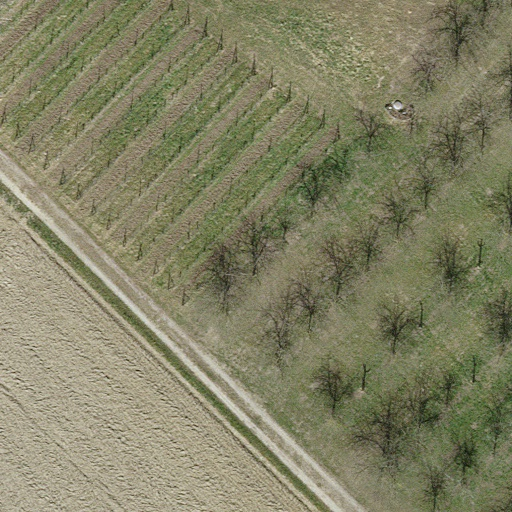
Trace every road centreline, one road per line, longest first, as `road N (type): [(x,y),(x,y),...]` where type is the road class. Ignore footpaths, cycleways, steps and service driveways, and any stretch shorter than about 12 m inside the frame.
road 1 (track): [(0,165),(348,511)]
road 2 (track): [(174,0),(352,138)]
